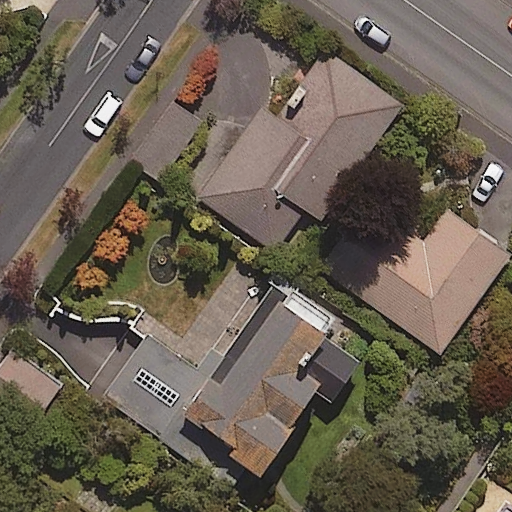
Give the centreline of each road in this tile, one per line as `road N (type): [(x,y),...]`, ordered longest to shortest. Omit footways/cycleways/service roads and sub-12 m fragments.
road 1 (residential): [(0,216),(152,0)]
road 2 (tertiary): [(511,74),(407,0)]
